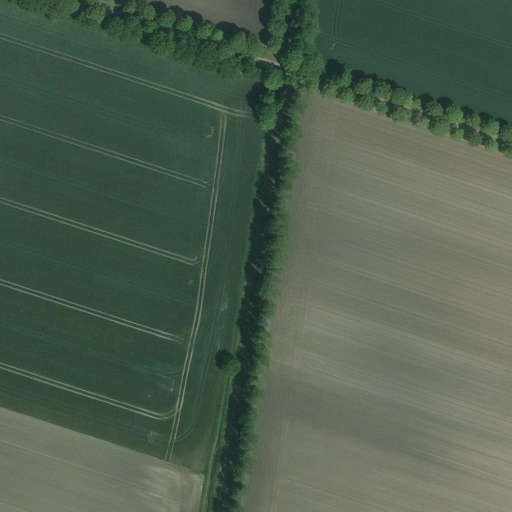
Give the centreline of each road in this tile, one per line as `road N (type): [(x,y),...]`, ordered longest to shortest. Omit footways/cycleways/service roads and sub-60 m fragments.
road 1 (track): [(216,511),(291,0)]
road 2 (unclassified): [(81,0),(511,144)]
